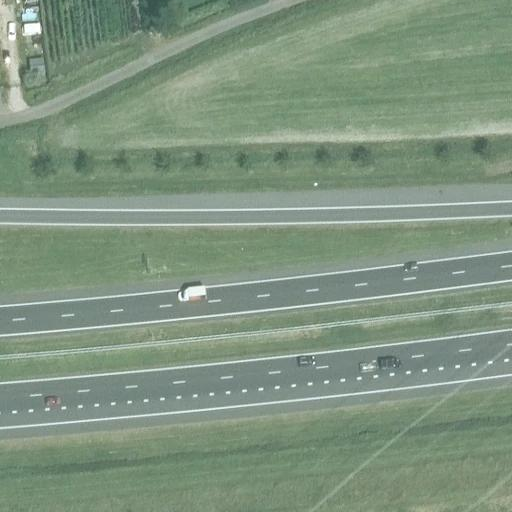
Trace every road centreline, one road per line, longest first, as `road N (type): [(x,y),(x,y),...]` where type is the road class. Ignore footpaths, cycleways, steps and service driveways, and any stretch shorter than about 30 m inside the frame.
road 1 (motorway): [(511,267),(0,325)]
road 2 (motorway): [(0,404),(210,388),(511,350)]
road 3 (motorway): [(511,209),(0,215)]
road 4 (unclassified): [(290,0),(60,106),(0,125)]
